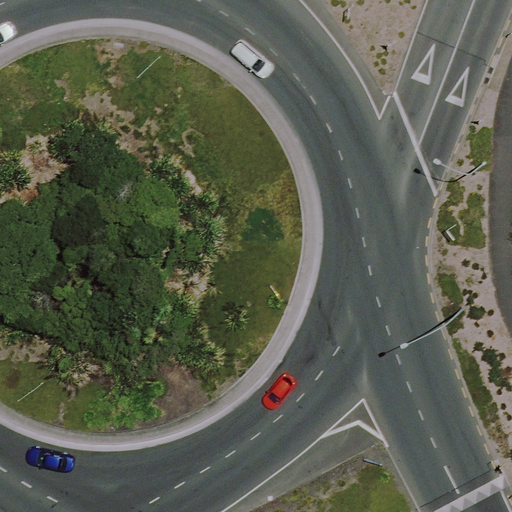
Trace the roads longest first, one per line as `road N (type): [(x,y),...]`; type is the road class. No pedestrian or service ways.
road 1 (secondary): [(217,0),(305,53),(356,117),(386,193)]
road 2 (secondary): [(382,339),(354,401),(311,456),(225,511)]
road 3 (tertiary): [(453,0),(386,193)]
road 4 (secondary): [(382,339),(471,511)]
road 5 (secondary): [(386,193),(394,266),(382,339)]
